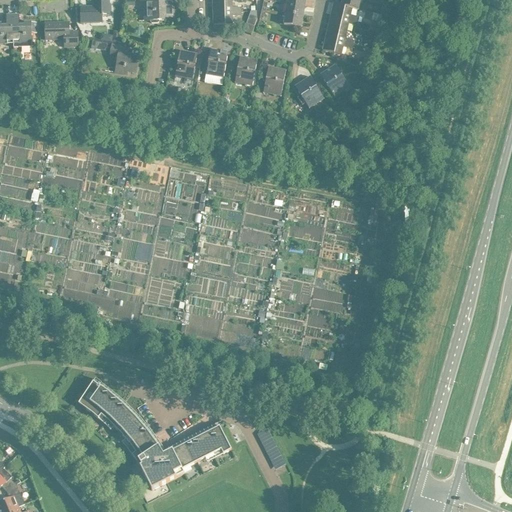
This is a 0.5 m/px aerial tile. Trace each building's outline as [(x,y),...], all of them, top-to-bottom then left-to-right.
[(80,7),(80,23),(102,23),(101,16),(103,16),(103,15),(109,15),(108,0),(92,0),(93,3),(89,7),(80,7)] [(146,8),(147,21),(150,21),(150,22),(151,23),(157,23),(158,22),(158,20),(163,20),(163,18),(173,18),(172,3),(155,4),(154,0),(140,0),(141,8),(146,8)] [(211,0),(212,12),(240,11),(243,11),(243,7),(231,7),(231,0),(211,0)] [(352,8),(352,9),(358,10),(360,0),(342,0),(341,5),(341,6),(352,8)] [(305,6),(287,3),(285,14),(303,16),(305,6)] [(341,6),(341,5),(333,3),(330,16),(357,22),(358,17),(350,16),(352,9),(352,8),(341,6)] [(240,11),(212,12),(213,24),(232,24),(232,16),(240,16),(240,11)] [(251,12),(246,24),(254,26),(257,19),(256,11),(251,12)] [(371,20),(379,22),(381,15),(373,13),(371,20)] [(303,16),(285,14),(283,25),(301,28),(303,16)] [(6,23),(0,23),(0,43),(13,43),(12,28),(12,15),(5,15),(6,23)] [(18,15),(12,15),(12,28),(13,43),(31,43),(31,34),(36,34),(36,22),(18,23),(18,15)] [(356,26),(357,22),(330,16),(328,27),(346,31),(348,24),(356,26)] [(68,23),(44,23),(45,40),(64,39),(64,47),(78,47),(77,32),(69,33),(68,23)] [(325,38),(352,45),(353,40),(344,38),(346,31),(328,27),(325,38)] [(322,51),(341,55),(342,47),(351,49),(352,45),(325,38),(322,51)] [(106,51),(107,44),(92,41),(91,48),(106,51)] [(124,55),(125,48),(112,45),(110,56),(117,58),(115,73),(126,75),(127,72),(136,73),(139,58),(124,55)] [(227,52),(210,49),(205,75),(223,78),(227,52)] [(196,54),(179,51),(174,77),(192,80),(196,54)] [(256,60),(239,57),(234,83),(251,86),(256,60)] [(334,65),(319,75),(333,97),(348,87),(334,65)] [(285,70),(268,67),(262,93),(280,96),(285,70)] [(308,109),(323,99),(308,77),(294,86),(308,109)] [(101,416),(107,421),(119,433),(130,445),(126,448),(136,462),(140,468),(152,491),(184,474),(182,470),(221,450),(223,454),(231,450),(219,427),(163,455),(158,447),(147,432),(135,418),(122,405),(108,393),(93,382),(81,400),(88,406),(85,409),(92,414),(98,419),(101,416)] [(0,488),(1,487),(6,492),(16,486),(10,479),(11,478),(2,469),(0,471),(0,488)] [(0,502),(0,511),(7,511),(18,508),(24,505),(16,486),(6,492),(9,499),(0,502)]
